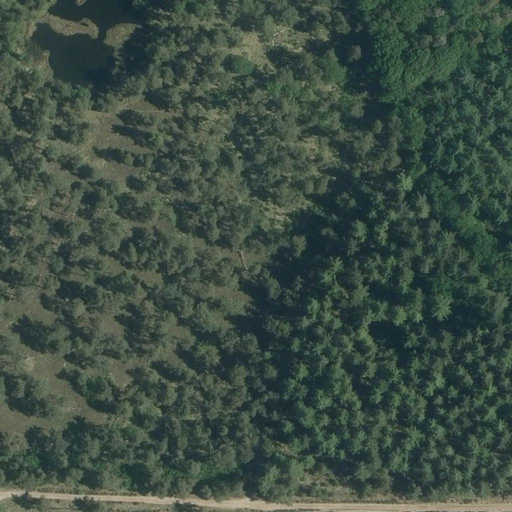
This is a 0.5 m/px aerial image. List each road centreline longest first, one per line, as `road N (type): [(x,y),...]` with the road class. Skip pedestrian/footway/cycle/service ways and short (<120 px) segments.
road 1 (track): [(253,504),(281,413),(287,328),(369,187),(398,163),(400,105),(434,68),(511,34)]
road 2 (track): [(253,504),(511,507)]
road 3 (track): [(0,495),(253,504)]
road 4 (track): [(398,163),(511,309)]
